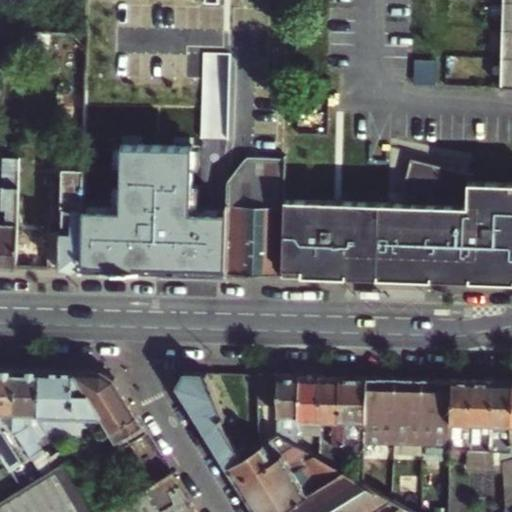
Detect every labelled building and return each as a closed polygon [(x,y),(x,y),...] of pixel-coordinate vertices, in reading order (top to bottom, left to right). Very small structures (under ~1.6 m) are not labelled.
[(503,57),(503,86),(511,86),(511,0),(504,0),(505,1),(504,29),(503,57)] [(122,208),(84,207),(82,268),(212,272),(226,272),(228,212),(214,211),(194,211),(196,146),(124,144),(122,208)] [(0,265),(18,266),(20,156),(4,156),(2,207),(0,206),(0,265)] [(228,212),(226,272),(282,274),(284,198),(285,159),(249,158),(229,182),(228,212)] [(284,198),(282,274),(284,274),(284,264),(300,264),(299,274),(368,276),(511,280),(511,181),(473,180),(473,173),(409,158),(400,195),(414,196),(414,203),(284,198)] [(84,207),(85,166),(64,165),(63,202),(63,205),(64,206),(64,226),(62,226),(61,267),(82,268),(84,207)] [(63,205),(63,202),(51,201),(49,267),(61,267),(62,226),(64,226),(64,206),(63,205)] [(284,274),(299,274),(300,264),(284,264),(284,274)] [(0,366),(0,449),(11,468),(22,461),(2,427),(14,427),(16,367),(0,366)] [(48,430),(40,417),(41,368),(16,367),(14,427),(32,455),(42,449),(35,438),(48,430)] [(41,368),(40,417),(48,430),(49,432),(83,432),(83,426),(83,415),(102,416),(74,369),(41,368)] [(123,450),(149,434),(114,378),(102,370),(74,369),(102,416),(108,426),(123,450)] [(228,465),(243,456),(234,441),(240,437),(220,406),(207,372),(185,371),(178,384),(228,465)] [(260,374),(248,373),(248,414),(259,414),(260,374)] [(260,374),(259,414),(259,446),(278,434),(278,435),(279,374),(260,374)] [(300,375),(279,374),(278,435),(296,445),(299,447),(299,436),(300,375)] [(300,375),(299,436),(322,437),(323,419),(320,419),(321,375),(300,375)] [(343,376),(321,375),(320,419),(323,419),(322,437),(322,451),(322,460),(342,471),(343,449),(344,422),(341,422),(343,376)] [(365,444),(365,439),(367,377),(343,376),(341,422),(344,422),(358,422),(357,449),(343,449),(342,471),(364,484),(365,444)] [(367,377),(365,439),(386,439),(392,439),(393,378),(367,377)] [(426,379),(393,378),(392,439),(418,440),(418,420),(425,420),(426,379)] [(454,379),(426,379),(425,420),(425,431),(425,434),(426,437),(429,439),(431,440),(452,440),(454,379)] [(472,444),(473,423),(473,380),(454,379),(452,440),(452,448),(452,449),(472,450),(472,444)] [(491,450),(493,381),(473,380),(473,423),(482,423),(482,429),(481,431),(480,444),(472,444),(472,450),(491,450)] [(501,445),(511,445),(511,404),(511,381),(493,381),(491,450),(501,450),(501,445)] [(83,415),(83,426),(108,426),(102,416),(83,415)] [(425,431),(425,420),(418,420),(418,440),(392,439),(386,439),(386,445),(431,447),(431,440),(429,439),(426,437),(425,434),(425,431)] [(344,422),(343,449),(357,449),(358,422),(344,422)] [(228,465),(238,481),(284,453),(293,447),(296,445),(278,435),(278,434),(259,446),(243,456),(228,465)] [(452,440),(431,440),(431,447),(452,448),(452,440)] [(44,452),(34,459),(45,476),(55,470),(44,452)] [(276,511),(308,493),(284,453),(238,481),(257,511),(276,511)] [(342,471),(322,460),(311,454),(301,460),(314,481),(310,483),(314,489),(342,471)] [(0,511),(197,511),(173,472),(109,511),(98,511),(68,462),(55,470),(45,476),(31,484),(24,488),(0,503),(0,511)] [(24,488),(31,484),(22,469),(15,474),(24,488)] [(413,511),(364,484),(342,471),(314,489),(308,493),(276,511),(413,511)]
